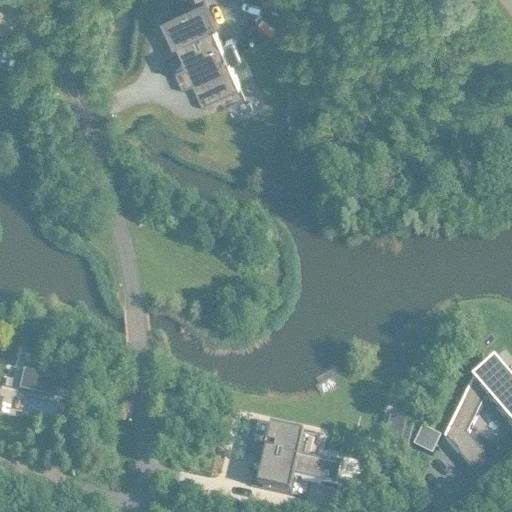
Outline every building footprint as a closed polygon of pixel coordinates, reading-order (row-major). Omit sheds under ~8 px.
[(194,74),(188,77),(195,93),(202,90),(217,125),(253,109),(239,76),(249,71),(240,52),(230,56),(215,23),(179,39),(194,74)] [(511,365),(502,353),(481,374),(452,433),(466,448),(494,390),(511,410),(511,365)] [(54,368),(51,381),(63,384),(62,390),(78,394),(83,374),(54,368)] [(399,408),(393,436),(409,439),(416,412),(399,408)] [(279,441),(272,440),(271,443),(266,442),(262,462),(273,465),(269,482),(298,489),(302,472),(344,482),(349,461),(306,451),(312,429),(283,422),(279,441)]
